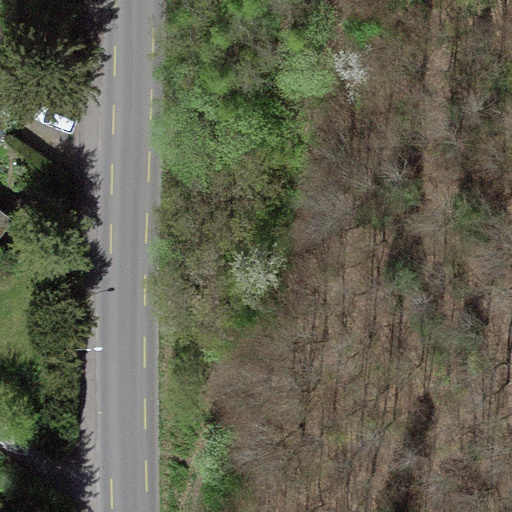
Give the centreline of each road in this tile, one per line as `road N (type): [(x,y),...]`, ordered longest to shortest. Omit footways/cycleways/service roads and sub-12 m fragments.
road 1 (tertiary): [(132,484),(127,350),(137,0)]
road 2 (residential): [(132,484),(0,404)]
